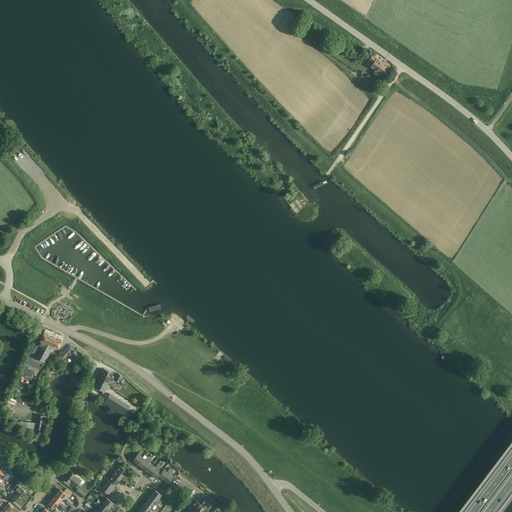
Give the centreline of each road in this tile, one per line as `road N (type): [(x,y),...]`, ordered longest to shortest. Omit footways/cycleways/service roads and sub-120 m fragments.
road 1 (unclassified): [(272,487),(249,458),(134,367),(66,332)]
road 2 (residential): [(54,478),(68,458),(94,369),(68,341)]
road 3 (tertiary): [(511,156),(402,66)]
road 4 (unclassified): [(402,66),(329,172)]
road 5 (unclassified): [(178,318),(145,342),(82,327),(66,332)]
